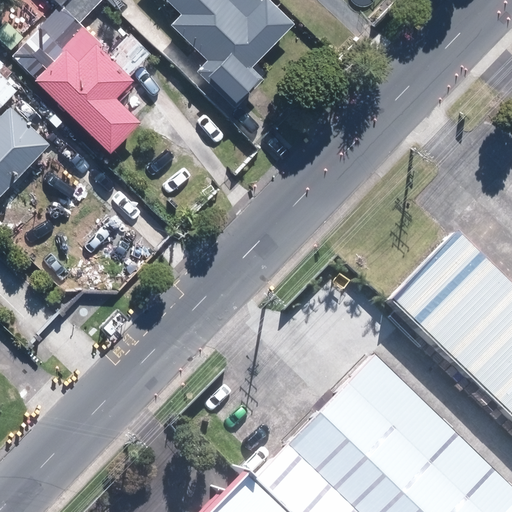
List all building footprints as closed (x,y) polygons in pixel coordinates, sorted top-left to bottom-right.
[(70,0),(51,0),(61,9),(70,0)] [(198,74),(236,110),(264,80),(253,69),(294,25),(268,0),(264,0),(261,3),(258,0),(166,0),(183,15),(172,26),(209,62),(198,74)] [(33,80),(105,152),(136,121),(111,97),(129,79),(96,46),(98,44),(81,27),(61,48),(39,26),(11,55),(35,78),(33,80)] [(0,108),(19,89),(0,70),(0,108)] [(0,195),(49,144),(10,107),(0,117),(0,195)] [(143,238),(113,210),(102,223),(131,250),(143,238)] [(511,298),(452,242),(377,322),(511,448),(511,298)] [(118,310),(99,328),(110,338),(128,320),(118,310)] [(267,511),(511,511),(358,366),(242,488),(267,511)] [(267,511),(242,488),(219,511),(267,511)]
